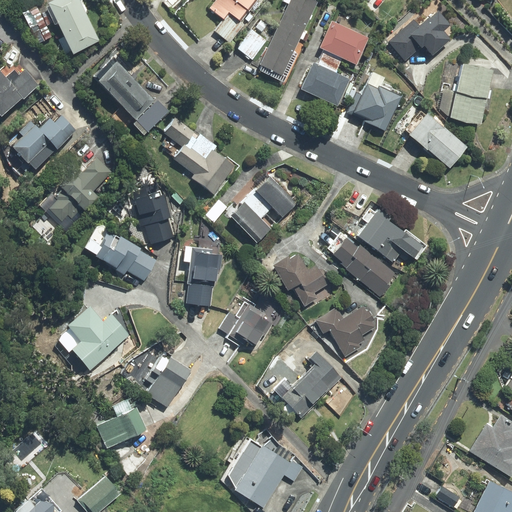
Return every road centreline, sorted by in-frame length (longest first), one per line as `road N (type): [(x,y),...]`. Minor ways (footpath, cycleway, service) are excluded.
road 1 (residential): [(128,0),(179,62),(261,122),(440,205)]
road 2 (primary): [(471,297),(344,511)]
